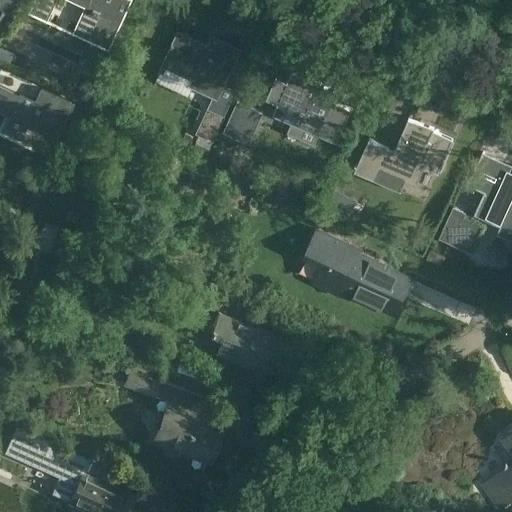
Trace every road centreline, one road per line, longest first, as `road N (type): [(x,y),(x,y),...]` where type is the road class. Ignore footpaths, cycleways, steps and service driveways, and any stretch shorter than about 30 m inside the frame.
road 1 (residential): [(263,511),(314,461),(511,313)]
road 2 (residential): [(511,71),(351,0)]
